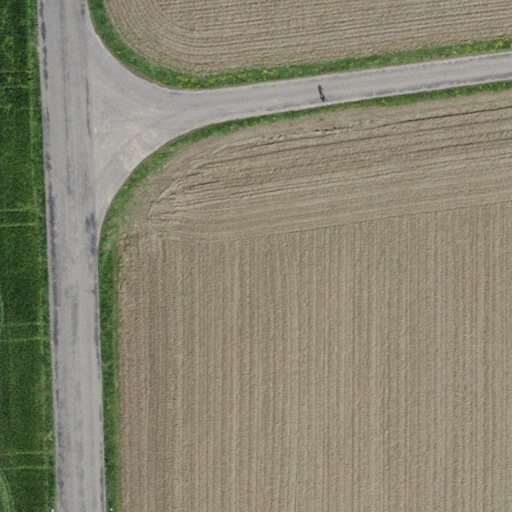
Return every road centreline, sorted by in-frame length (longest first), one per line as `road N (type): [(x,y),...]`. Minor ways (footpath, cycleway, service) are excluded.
road 1 (unclassified): [(511,76),(73,137)]
road 2 (residential): [(77,511),(73,137)]
road 3 (residential): [(73,137),(67,0)]
